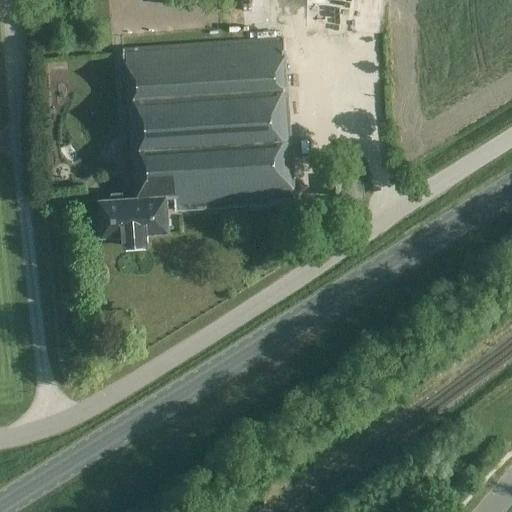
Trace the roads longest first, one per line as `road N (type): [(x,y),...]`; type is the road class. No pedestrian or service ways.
road 1 (primary): [(511,187),(0,507)]
road 2 (unclassified): [(0,437),(97,402),(511,138)]
